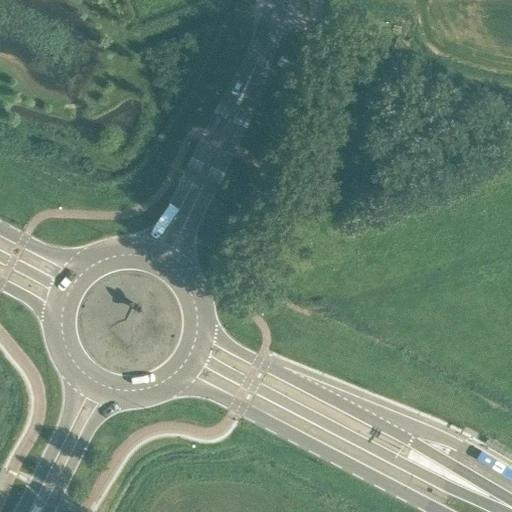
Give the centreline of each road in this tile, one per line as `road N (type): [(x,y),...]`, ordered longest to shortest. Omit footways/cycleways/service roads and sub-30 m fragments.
road 1 (secondary): [(511,508),(214,349),(200,328)]
road 2 (secondary): [(163,386),(200,389),(442,511)]
road 3 (track): [(511,87),(315,22)]
road 4 (tertiary): [(238,101),(207,135),(165,225),(136,253)]
road 5 (tertiary): [(181,275),(186,235),(238,101)]
road 6 (tertiary): [(73,367),(72,406),(22,511)]
road 7 (tertiary): [(48,511),(97,417),(122,394)]
